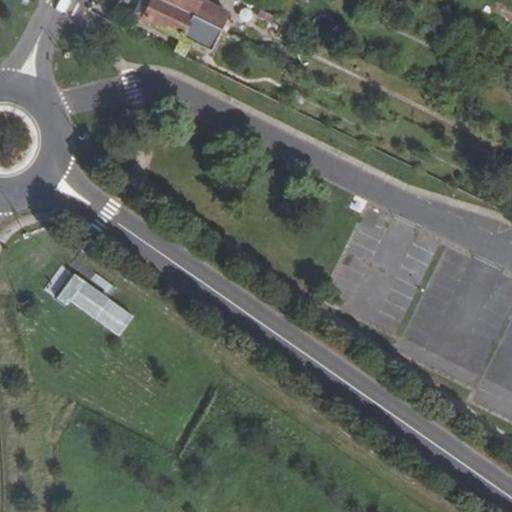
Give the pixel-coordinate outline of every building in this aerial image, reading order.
[(187,25),(208,35),(212,26),(159,0),(120,0),(117,6),(181,37),(187,25)] [(159,0),(212,26),(219,28),(225,15),(198,1),(198,0),(159,0)] [(255,17),(270,24),(273,16),(259,9),(255,17)] [(266,30),(278,36),(285,22),(273,16),(270,24),(266,30)] [(248,43),(258,48),(262,39),(252,34),(248,43)] [(258,48),(268,53),(272,43),(262,39),(258,48)] [(262,65),(274,71),(281,59),(273,55),(268,53),(262,65)] [(61,254),(48,272),(79,295),(92,277),(61,254)]
